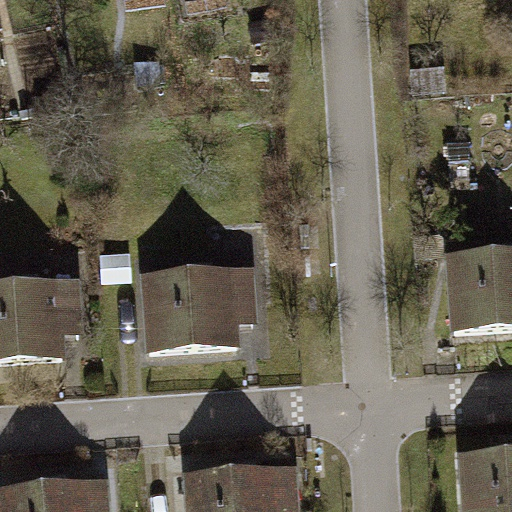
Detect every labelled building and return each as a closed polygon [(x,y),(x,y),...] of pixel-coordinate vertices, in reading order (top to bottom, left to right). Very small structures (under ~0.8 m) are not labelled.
[(511,251),(446,256),(452,336),(511,331),(511,251)] [(256,268),(141,277),(147,355),(242,348),(241,328),(260,326),(256,268)] [(0,286),(0,365),(67,361),(65,338),(85,337),(81,281),(0,286)] [(511,511),(511,453),(460,457),(463,511),(511,511)] [(301,511),(299,468),(184,475),(185,511),(301,511)] [(111,511),(109,482),(0,490),(0,511),(111,511)]
